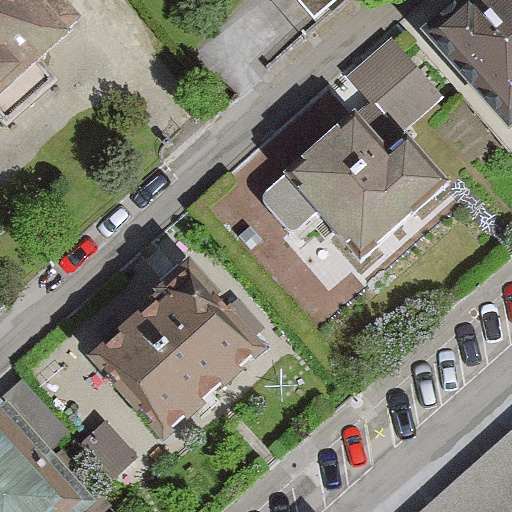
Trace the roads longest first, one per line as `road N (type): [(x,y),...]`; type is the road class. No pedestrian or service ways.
road 1 (residential): [(392,0),(0,343)]
road 2 (residential): [(338,511),(511,360)]
